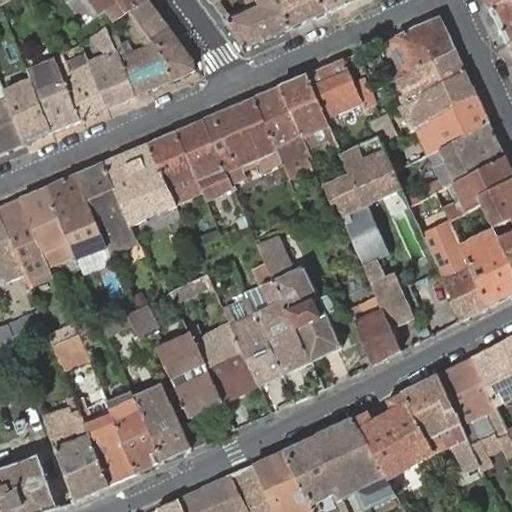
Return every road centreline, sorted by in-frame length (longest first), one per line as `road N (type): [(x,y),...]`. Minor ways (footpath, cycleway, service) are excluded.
road 1 (tertiary): [(94,511),(511,314)]
road 2 (residential): [(0,186),(238,84)]
road 3 (residential): [(238,84),(430,0)]
road 4 (residential): [(511,124),(453,0)]
